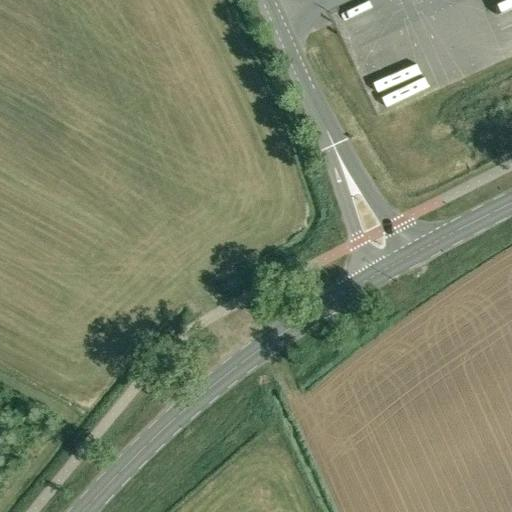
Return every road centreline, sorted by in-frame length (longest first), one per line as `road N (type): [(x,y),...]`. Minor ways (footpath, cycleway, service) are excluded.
road 1 (secondary): [(84,511),(235,367),(391,267)]
road 2 (tertiary): [(391,267),(269,0)]
road 3 (secondary): [(391,267),(511,203)]
